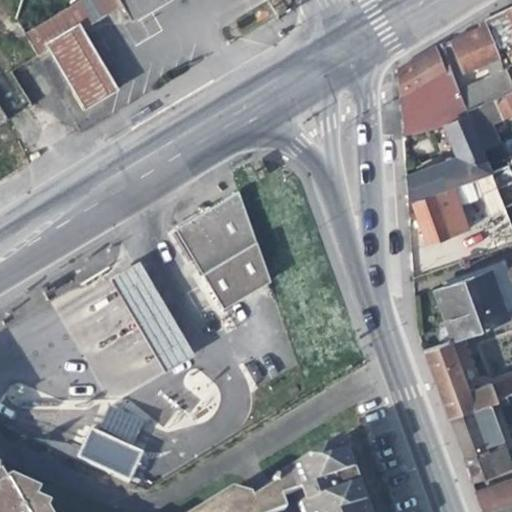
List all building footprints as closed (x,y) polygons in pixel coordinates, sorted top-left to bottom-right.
[(73,0),(21,32),(28,42),(34,52),(36,54),(45,48),(75,99),(80,106),(117,84),(81,26),(103,12),(116,4),(126,21),(160,0),(73,0)] [(511,26),(506,12),(485,22),(497,54),(511,49),(511,50),(511,26)] [(497,54),(485,22),(479,25),(480,29),(469,34),(450,40),(463,72),(499,59),(497,54)] [(11,67),(34,52),(28,42),(5,57),(11,67)] [(398,70),(402,130),(412,128),(443,122),(467,114),(465,109),(458,90),(441,44),(418,58),(398,70)] [(506,71),(458,90),(465,109),(511,89),(511,85),(509,79),(506,71)] [(511,114),(511,89),(465,109),(467,114),(483,152),(499,145),(490,124),(511,114)] [(132,114),(135,120),(154,109),(151,103),(132,114)] [(457,160),(405,178),(407,203),(411,201),(488,172),(467,114),(444,126),(450,143),(457,160)] [(491,172),(488,172),(411,201),(417,219),(425,244),(457,233),(467,228),(458,203),(482,194),(490,216),(505,210),(491,172)] [(225,315),(264,292),(272,288),(240,198),(176,235),(184,248),(215,298),(225,315)] [(140,267),(112,284),(127,310),(167,378),(195,361),(140,267)] [(441,316),(450,343),(456,340),(497,325),(511,319),(511,288),(506,274),(494,278),(484,275),(433,293),(441,316)] [(450,343),(446,344),(453,361),(463,358),(456,340),(450,343)] [(453,361),(446,344),(423,352),(430,372),(447,418),(487,404),(508,397),(510,395),(511,394),(511,380),(491,389),(489,384),(465,393),(453,361)] [(134,445),(147,415),(111,400),(98,429),(134,445)] [(510,469),(487,404),(447,418),(456,443),(470,483),(510,469)] [(374,511),(348,432),(275,475),(277,480),(281,492),(295,488),(303,511),(374,511)] [(83,447),(76,462),(128,486),(135,470),(141,457),(89,433),(83,447)] [(0,468),(0,511),(257,511),(250,490),(230,485),(190,511),(52,511),(55,506),(41,499),(44,492),(14,479),(8,482),(0,469),(0,468)] [(277,480),(250,490),(257,511),(269,511),(286,506),(281,492),(277,480)] [(482,511),(511,502),(511,481),(474,494),(478,502),(481,511),(482,511)] [(511,511),(511,502),(482,511),(511,511)]
